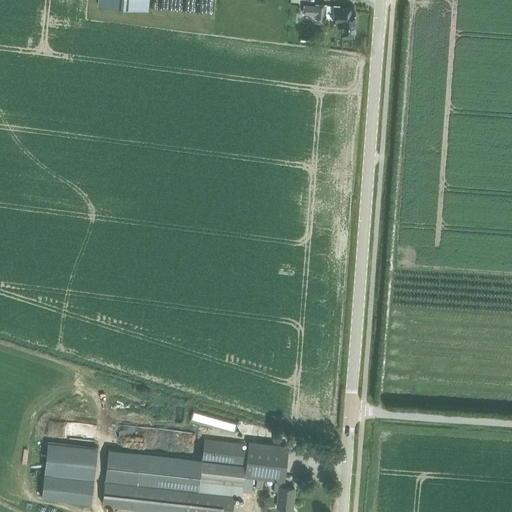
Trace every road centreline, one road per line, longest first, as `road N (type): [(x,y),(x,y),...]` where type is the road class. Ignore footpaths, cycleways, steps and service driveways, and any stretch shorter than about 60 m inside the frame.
road 1 (tertiary): [(349,414),(380,0)]
road 2 (unclassified): [(511,425),(349,414)]
